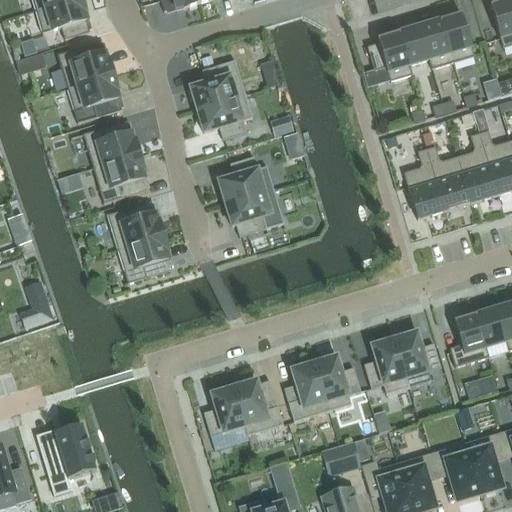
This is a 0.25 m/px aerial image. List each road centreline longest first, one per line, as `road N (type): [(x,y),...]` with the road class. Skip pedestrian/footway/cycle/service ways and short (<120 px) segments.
road 1 (residential): [(511,255),(157,366),(201,511)]
road 2 (residential): [(147,49),(204,263)]
road 3 (residential): [(147,49),(319,0)]
